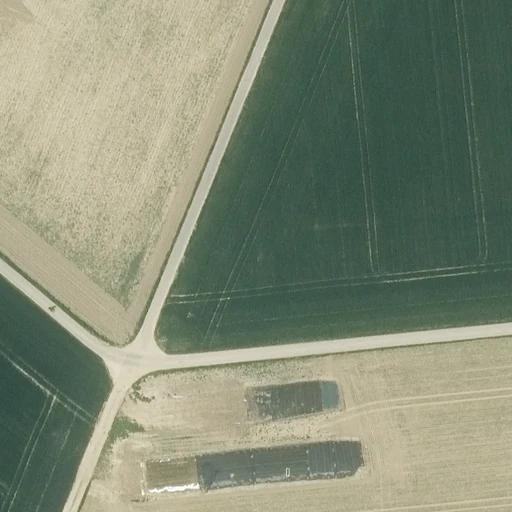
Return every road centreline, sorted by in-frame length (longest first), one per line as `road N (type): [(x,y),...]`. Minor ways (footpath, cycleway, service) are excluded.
road 1 (track): [(275,0),(69,511)]
road 2 (track): [(0,266),(125,368),(511,330)]
